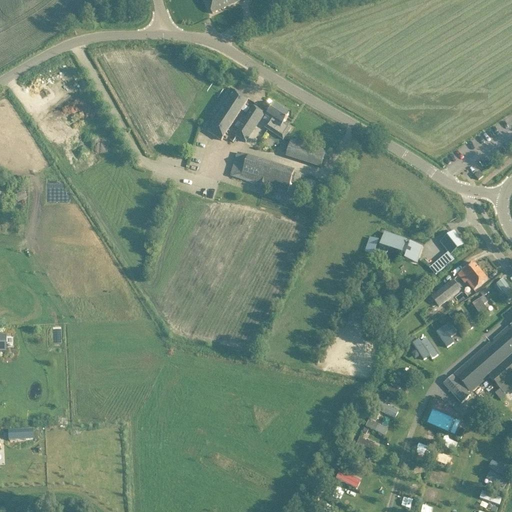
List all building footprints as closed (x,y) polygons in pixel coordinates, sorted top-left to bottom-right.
[(243,0),(205,0),(212,14),(243,0)] [(208,133),(221,141),(248,101),(235,92),(208,133)] [(265,128),(283,141),(291,128),(284,124),(290,114),(275,104),(266,117),(270,120),(265,128)] [(236,136),(246,143),(265,114),(255,108),(236,136)] [(286,157),(321,168),(326,152),(291,141),(286,157)] [(293,175),(294,172),(238,154),(231,177),(287,195),(291,183),(298,185),(301,177),(293,175)] [(475,176),(478,181),(483,177),(482,176),(479,173),(475,176)] [(441,243),(450,255),(463,245),(454,233),(441,243)] [(422,248),(410,244),(409,246),(405,244),(406,241),(384,234),(381,245),(381,247),(380,247),(380,248),(402,255),(406,256),(404,260),(408,261),(416,263),(418,260),(420,253),(420,252),(420,253),(422,248)] [(470,284),(469,285),(474,291),(487,281),(474,263),(458,276),(465,284),(469,282),(470,284)] [(506,299),(511,293),(511,291),(501,278),(494,285),(506,299)] [(431,299),(439,308),(460,290),(453,281),(431,299)] [(483,298),(473,305),(484,321),(490,317),(483,306),(487,303),(483,298)] [(455,311),(449,316),(451,319),(455,317),(467,333),(473,329),(461,312),(458,314),(455,311)] [(469,393),(488,376),(504,394),(511,386),(511,324),(493,341),(496,345),(464,372),(461,368),(453,375),(469,393)] [(449,325),(437,334),(448,349),(449,349),(454,345),(451,340),(452,339),(456,336),(451,328),(449,325)] [(417,341),(414,337),(408,341),(410,345),(417,341)] [(419,341),(413,345),(424,361),(430,357),(432,360),(438,356),(427,340),(421,345),(419,341)] [(443,384),(461,404),(470,396),(452,376),(443,384)] [(375,409),(395,419),(399,411),(379,402),(375,409)] [(430,409),(425,424),(456,434),(460,419),(430,409)] [(456,438),(460,440),(464,432),(460,429),(456,438)] [(446,439),(444,447),(456,450),(458,443),(446,439)] [(423,445),(420,454),(428,457),(431,448),(423,445)] [(491,461),(487,468),(503,477),(507,470),(491,461)] [(429,480),(437,483),(440,475),(431,473),(429,480)] [(429,499),(435,501),(439,494),(433,491),(429,499)] [(480,492),(478,499),(498,506),(500,500),(480,492)] [(403,498),(400,507),(411,511),(414,502),(403,498)]
